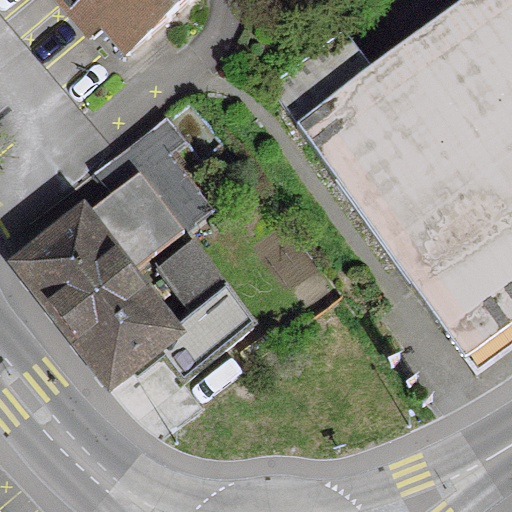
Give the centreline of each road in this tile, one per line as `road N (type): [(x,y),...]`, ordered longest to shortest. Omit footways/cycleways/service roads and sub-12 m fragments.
road 1 (primary): [(146,511),(92,470),(0,368)]
road 2 (secondary): [(398,511),(511,441)]
